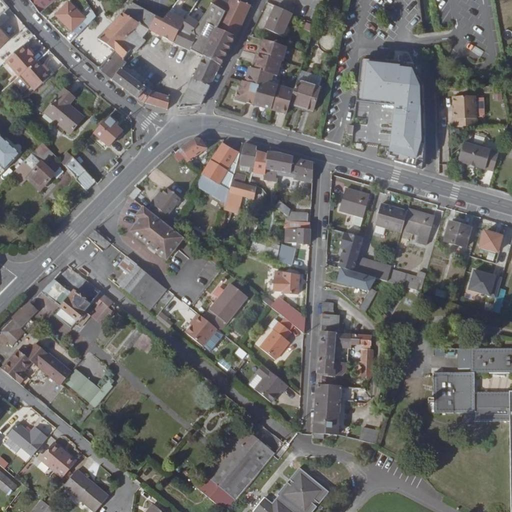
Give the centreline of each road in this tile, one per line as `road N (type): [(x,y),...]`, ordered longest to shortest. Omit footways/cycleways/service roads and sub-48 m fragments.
road 1 (residential): [(429,184),(430,88),(411,44),(354,42),(326,155)]
road 2 (residential): [(61,244),(290,437)]
road 3 (residential): [(307,416),(326,155)]
road 4 (tertiary): [(17,0),(90,75),(171,135)]
road 5 (residential): [(0,375),(127,483),(121,511)]
road 6 (tertiary): [(61,244),(171,135)]
road 7 (unknown): [(90,213),(166,282),(179,284),(201,259)]
road 8 (residential): [(261,0),(201,125)]
road 9 (tertiary): [(201,125),(326,155)]
